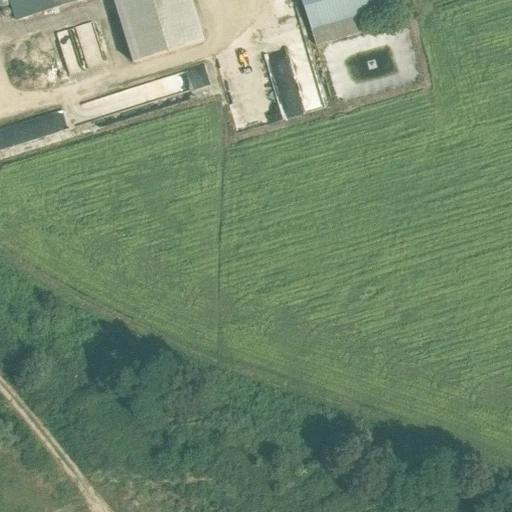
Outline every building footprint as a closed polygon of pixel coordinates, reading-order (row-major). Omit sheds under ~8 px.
[(6,0),(14,22),(85,0),(6,0)] [(189,0),(111,0),(131,64),(132,65),(202,43),(203,42),(189,0)] [(406,3),(405,0),(300,0),(315,48),(360,35),(355,19),(358,18),(406,3)] [(79,32),(88,66),(102,62),(93,28),(79,32)] [(185,70),(185,72),(141,85),(146,100),(206,83),(203,71),(209,69),(207,63),(185,70)] [(0,149),(71,132),(66,112),(0,128),(0,149)]
